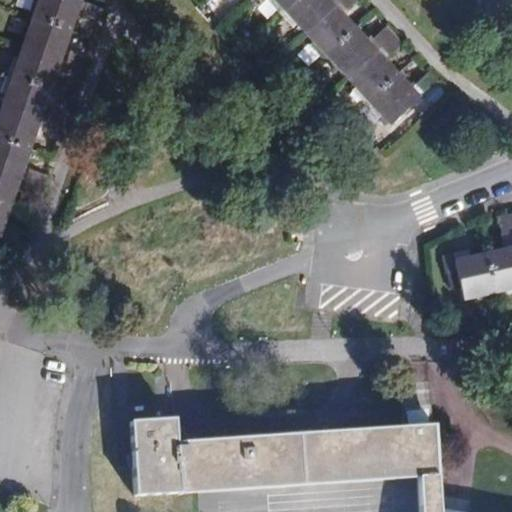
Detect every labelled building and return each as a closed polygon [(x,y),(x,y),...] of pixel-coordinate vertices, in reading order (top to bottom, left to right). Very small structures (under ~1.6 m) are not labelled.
[(95,18),(99,7),(81,0),(35,0),(0,93),(0,238),(13,244),(20,227),(0,219),(0,218),(4,209),(8,198),(12,188),(31,195),(40,171),(20,164),(24,153),(28,141),(32,130),(52,138),(62,111),(41,103),(46,91),(50,79),(55,67),(74,74),(82,54),(62,46),(66,34),(71,22),(75,10),(95,18)] [(271,0),(384,122),(429,82),(421,73),(406,87),(379,58),(394,44),(380,29),(366,42),(339,14),(353,0),(352,0),(271,0)] [(154,219),(135,223),(142,256),(221,238),(209,186),(149,200),(154,219)] [(511,211),(495,215),(502,244),(484,248),(467,252),(449,257),(448,250),(434,253),(438,272),(451,269),(457,296),(511,283),(511,211)] [(70,277),(125,275),(124,244),(69,246),(70,277)] [(176,426),(133,426),(136,498),(418,481),(421,511),(442,511),(435,431),(177,447),(176,426)]
